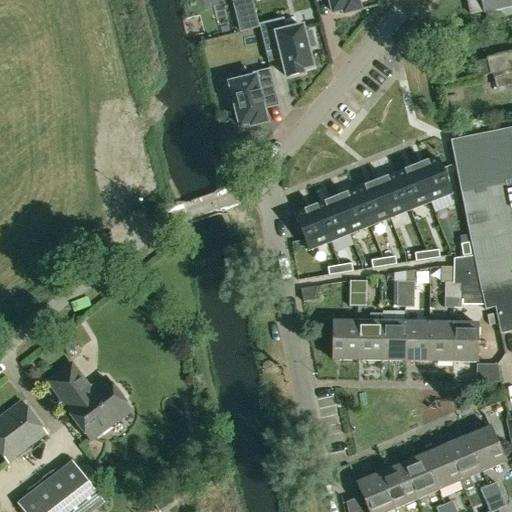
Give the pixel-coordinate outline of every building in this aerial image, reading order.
[(329,0),(332,13),(343,10),(344,14),(359,10),(356,0),(329,0)] [(511,0),(480,0),(485,21),(511,15),(511,0)] [(261,25),(265,44),(277,42),(285,77),(312,71),(302,28),(287,31),(284,20),(261,25)] [(511,70),(511,53),(487,59),(491,75),(493,75),(494,75),(511,70)] [(276,95),(269,70),(253,74),(253,78),(229,84),(230,87),(227,88),(230,103),(233,102),(239,127),(250,124),(250,127),(266,123),(261,104),(263,103),(262,98),(276,95)] [(511,86),(511,70),(494,75),(497,90),(511,86)] [(511,128),(450,141),(451,147),(471,244),(473,256),(481,293),(481,295),(484,309),(494,307),(500,335),(501,335),(511,332),(511,128)] [(437,158),(416,167),(430,203),(451,194),(437,158)] [(416,167),(396,175),(410,211),(430,203),(416,167)] [(396,175),(376,183),(390,219),(410,211),(396,175)] [(376,183),(356,191),(370,227),(390,219),(376,183)] [(356,191),(336,200),(350,235),(370,227),(356,191)] [(336,200),(316,208),(330,243),(350,235),(336,200)] [(316,208),(295,216),(309,252),(330,243),(316,208)] [(471,244),(463,246),(465,257),(473,256),(471,244)] [(440,258),(438,250),(427,252),(428,260),(440,258)] [(428,260),(427,252),(415,254),(416,262),(428,260)] [(445,283),(444,295),(462,295),(462,292),(481,293),(473,256),(465,257),(463,257),(455,259),(454,259),(454,264),(453,264),(453,265),(453,271),(453,283),(445,283)] [(398,269),(397,261),(385,263),(386,271),(398,269)] [(386,271),(385,263),(373,265),(374,273),(386,271)] [(351,264),(339,266),(340,274),(352,272),(351,264)] [(339,266),(327,268),(329,276),(340,274),(339,266)] [(368,295),(368,282),(350,281),(350,294),(368,295)] [(415,295),(416,283),(398,282),(398,295),(415,295)] [(367,308),(368,295),(350,294),(350,307),(367,308)] [(415,308),(415,295),(398,295),(397,308),(415,308)] [(444,295),(444,309),(462,309),(462,295),(444,295)] [(333,322),(332,361),(357,361),(357,322),(333,322)] [(357,322),(357,361),(380,361),(381,323),(357,322)] [(381,323),(380,361),(404,362),(405,323),(381,323)] [(405,323),(404,362),(428,362),(429,323),(405,323)] [(429,323),(428,362),(452,362),(453,324),(429,323)] [(453,324),(452,362),(476,363),(476,324),(453,324)] [(72,365),(67,369),(50,382),(69,407),(67,408),(91,440),(131,410),(124,400),(124,397),(118,388),(114,388),(107,378),(95,387),(88,386),(72,365)] [(0,419),(0,445),(12,461),(49,432),(25,401),(0,419)] [(490,426),(467,436),(483,471),(506,461),(490,426)] [(467,436),(446,445),(461,481),(483,471),(467,436)] [(446,445),(424,455),(439,490),(461,481),(446,445)] [(424,455),(402,464),(417,500),(439,490),(424,455)] [(93,511),(105,503),(72,460),(17,503),(24,511),(93,511)] [(402,464),(380,474),(395,509),(417,500),(402,464)] [(357,484),(369,511),(388,511),(395,509),(380,474),(357,484)] [(470,478),(460,482),(464,491),(473,487),(470,478)] [(502,495),(497,483),(481,490),(486,502),(502,495)] [(495,511),(508,507),(502,495),(486,502),(490,511),(495,511)] [(367,511),(361,496),(346,503),(347,511),(367,511)] [(457,511),(453,502),(437,508),(438,511),(457,511)]
